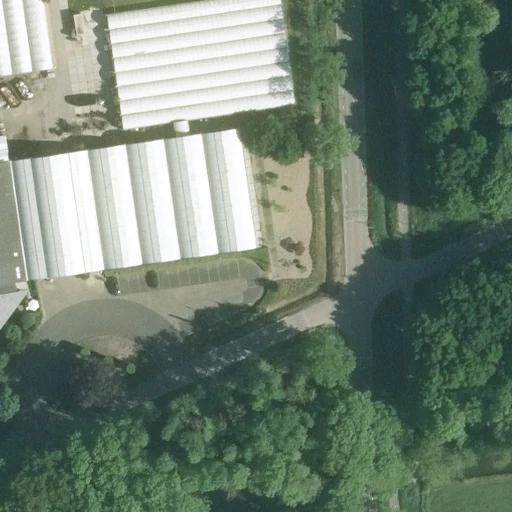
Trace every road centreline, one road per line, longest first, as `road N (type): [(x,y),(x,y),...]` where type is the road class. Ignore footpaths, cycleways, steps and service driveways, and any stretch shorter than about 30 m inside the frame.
road 1 (unclassified): [(0,447),(359,305)]
road 2 (tertiary): [(359,305),(348,0)]
road 3 (tertiary): [(361,511),(359,305)]
road 4 (unclassified): [(511,231),(359,305)]
